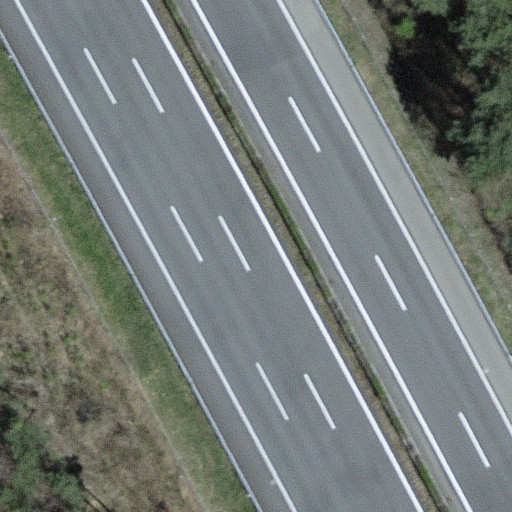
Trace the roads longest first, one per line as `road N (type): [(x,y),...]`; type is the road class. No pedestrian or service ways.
road 1 (motorway): [(80,0),(358,511)]
road 2 (motorway): [(511,507),(236,0)]
